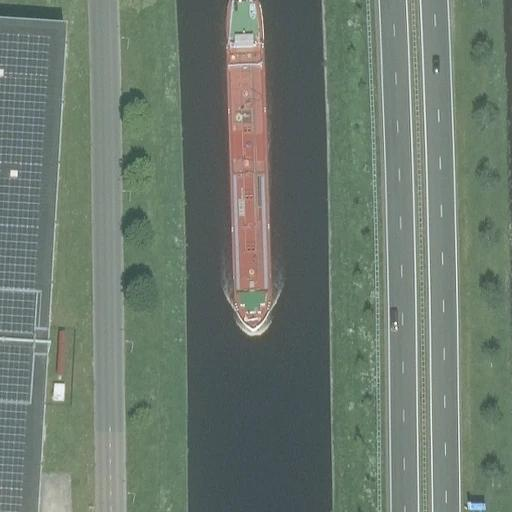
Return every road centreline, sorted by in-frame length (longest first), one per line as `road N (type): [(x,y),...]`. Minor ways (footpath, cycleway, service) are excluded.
road 1 (trunk): [(447,511),(432,0)]
road 2 (trunk): [(392,0),(404,511)]
road 3 (unclassified): [(109,511),(102,0)]
